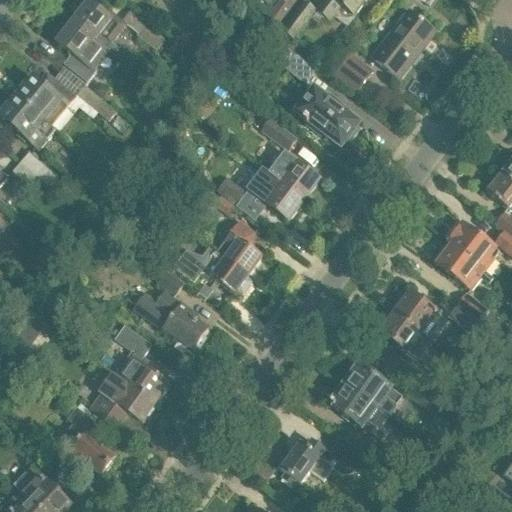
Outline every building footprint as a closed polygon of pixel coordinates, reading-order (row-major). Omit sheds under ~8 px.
[(228,0),(239,8),(245,0),(228,0)] [(279,0),(281,1),(267,19),(278,27),(298,0),(279,0)] [(353,21),(368,0),(328,0),(317,15),(330,24),(334,18),(347,28),(353,21)] [(282,35),(294,43),(317,13),(305,4),(282,35)] [(88,5),(72,25),(107,52),(106,53),(107,54),(108,54),(114,59),(120,51),(112,45),(127,28),(138,37),(137,39),(156,53),(157,54),(166,43),(146,27),(147,25),(130,13),(123,23),(105,10),(101,16),(88,5)] [(400,83),(436,36),(409,15),(373,63),(400,83)] [(72,25),(56,45),(72,57),(64,68),(87,86),(89,83),(95,75),(93,73),(108,54),(107,54),(106,53),(107,52),(72,25)] [(265,57),(306,88),(317,73),(276,42),(265,57)] [(357,96),(373,75),(353,59),(336,80),(357,96)] [(52,131),(55,134),(56,134),(52,131),(75,103),(48,80),(45,85),(43,83),(40,87),(33,81),(26,89),(23,86),(13,99),(51,131),(52,131)] [(102,101),(109,93),(100,85),(93,94),(102,101)] [(117,115),(86,88),(78,98),(109,124),(117,115)] [(329,105),(314,94),(297,117),(306,125),(304,127),(308,130),(321,140),(323,138),(341,151),(344,148),(346,150),(360,133),(357,131),(359,128),(346,118),(347,117),(330,104),(329,105)] [(0,121),(39,154),(55,134),(52,131),(51,131),(13,99),(4,109),(7,112),(0,120),(0,121)] [(288,155),(297,144),(271,124),(263,136),(288,155)] [(270,176),(269,177),(271,178),(305,205),(320,185),(297,167),(299,165),(286,155),(270,176)] [(21,165),(37,178),(50,190),(54,186),(59,181),(30,156),(24,162),(21,165)] [(28,188),(37,178),(21,165),(13,174),(28,188)] [(263,172),(247,193),(252,197),(248,203),(262,213),(267,208),(274,213),(290,225),(305,205),(271,178),(269,177),(263,172)] [(511,183),(504,177),(489,197),(509,212),(507,216),(511,219),(511,183)] [(227,181),(217,195),(222,198),(236,209),(247,196),(227,181)] [(222,198),(214,208),(230,221),(238,211),(236,209),(222,198)] [(125,205),(113,222),(128,234),(129,234),(146,211),(130,199),(125,205)] [(511,219),(507,216),(497,229),(504,234),(511,240),(511,219)] [(239,226),(218,255),(249,279),(263,260),(258,257),(248,249),(251,246),(252,244),(252,243),(251,242),(254,238),(239,226)] [(465,226),(451,245),(487,273),(502,254),(465,226)] [(511,240),(504,234),(494,246),(511,259),(511,240)] [(451,245),(436,264),(472,293),(481,281),(490,287),(494,281),(486,275),(487,273),(451,245)] [(184,256),(173,271),(194,286),(201,277),(206,277),(220,288),(234,298),(236,295),(237,295),(244,297),(253,285),(249,279),(218,255),(210,250),(205,257),(203,260),(186,253),(184,256)] [(56,263),(40,281),(51,290),(66,272),(56,263)] [(157,286),(175,299),(185,286),(167,273),(157,286)] [(206,301),(212,293),(205,287),(199,295),(206,301)] [(196,326),(199,322),(164,297),(157,307),(145,298),(135,312),(165,334),(166,333),(195,354),(209,335),(196,326)] [(439,318),(412,297),(407,304),(407,303),(396,316),(432,344),(446,326),(438,319),(439,318)] [(489,313),(467,297),(458,309),(480,325),(489,313)] [(475,340),(483,329),(457,310),(449,320),(475,340)] [(417,364),(432,344),(396,316),(380,337),(408,358),(417,364)] [(152,349),(127,331),(117,344),(134,356),(143,362),(152,349)] [(495,339),(487,333),(480,343),(489,349),(495,339)] [(139,367),(143,362),(134,356),(117,379),(156,407),(170,389),(160,382),(163,377),(150,367),(146,372),(139,367)] [(424,389),(432,379),(403,357),(395,368),(424,389)] [(351,377),(343,387),(346,389),(375,411),(388,421),(389,420),(403,400),(361,368),(360,370),(358,373),(354,379),(351,377)] [(156,407),(117,379),(116,381),(112,379),(100,396),(103,398),(91,414),(114,431),(127,415),(143,426),(156,407)] [(408,400),(434,422),(444,410),(418,388),(408,400)] [(346,389),(331,409),(363,433),(364,431),(381,444),(388,435),(386,433),(382,430),(388,421),(375,411),(346,389)] [(117,460),(88,437),(96,426),(77,411),(68,422),(74,427),(57,448),(71,459),(73,456),(102,479),(117,460)] [(21,443),(13,452),(26,463),(33,469),(15,489),(29,502),(39,511),(69,511),(72,509),(45,482),(47,481),(54,472),(34,454),(21,443)] [(373,466),(341,443),(330,458),(312,445),(307,452),(301,448),(281,475),(285,478),(282,481),(293,489),(296,486),(300,489),(310,476),(323,485),(333,472),(341,478),(353,475),(356,471),(365,478),(373,466)] [(392,456),(377,445),(376,444),(368,456),(383,467),(392,456)] [(16,508),(12,511),(39,511),(29,502),(20,511),(16,508)]
